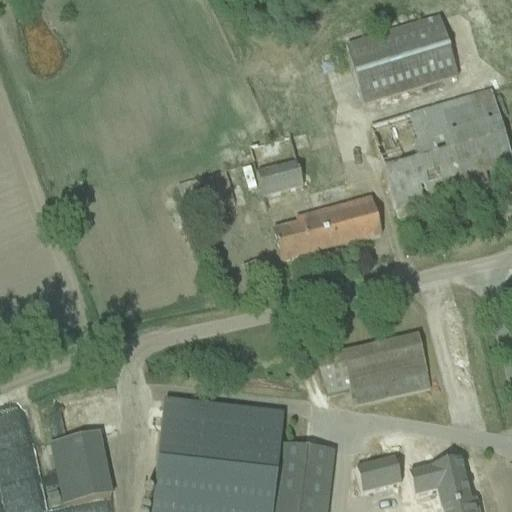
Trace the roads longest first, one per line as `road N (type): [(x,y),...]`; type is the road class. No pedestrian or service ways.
road 1 (unclassified): [(0,394),(96,359),(481,266)]
road 2 (unclassified): [(511,385),(481,266)]
